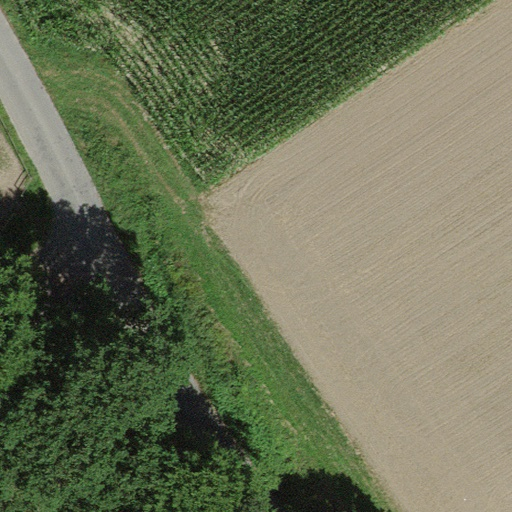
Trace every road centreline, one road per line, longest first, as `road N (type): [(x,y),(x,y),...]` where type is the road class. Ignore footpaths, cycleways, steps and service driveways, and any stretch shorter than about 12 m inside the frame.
road 1 (unclassified): [(101,242),(0,40)]
road 2 (unclassified): [(193,407),(101,242)]
road 3 (residential): [(193,407),(36,324)]
road 4 (residential): [(255,511),(193,407)]
